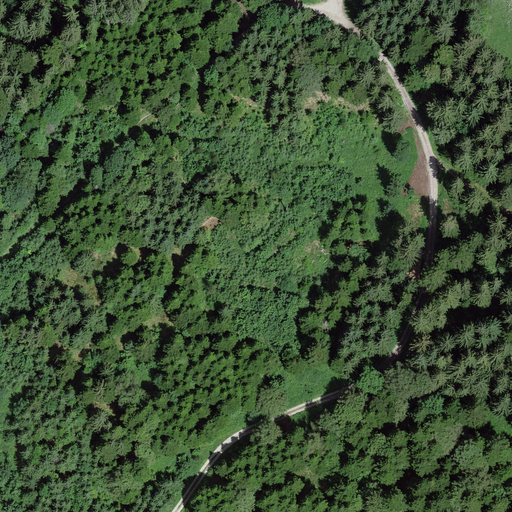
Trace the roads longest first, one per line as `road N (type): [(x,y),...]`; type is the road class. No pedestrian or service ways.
road 1 (track): [(436,161),(373,46),(332,13),(292,8),(204,63),(0,259)]
road 2 (track): [(436,161),(434,228),(407,339),(354,384),(229,437),(173,511)]
